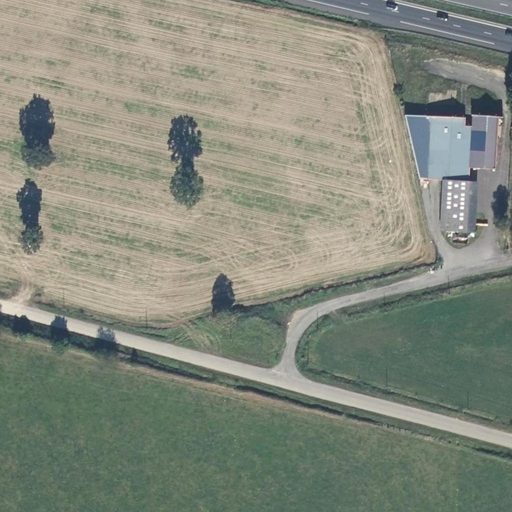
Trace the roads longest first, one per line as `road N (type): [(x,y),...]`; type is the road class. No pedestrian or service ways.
road 1 (unclassified): [(0,306),(284,380)]
road 2 (unclassified): [(511,262),(325,307),(297,331),(284,380)]
road 3 (unclassified): [(284,380),(511,441)]
road 4 (trunk): [(346,0),(511,38)]
